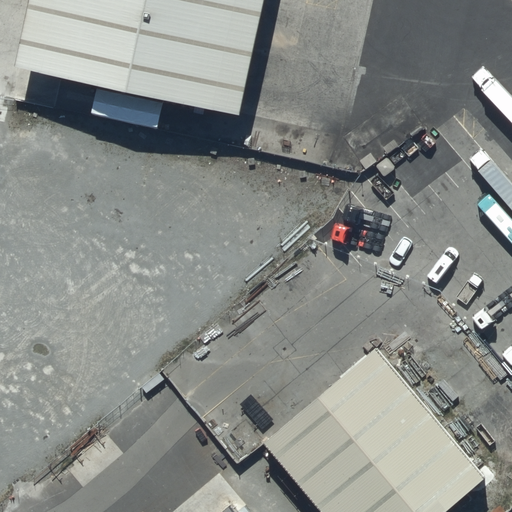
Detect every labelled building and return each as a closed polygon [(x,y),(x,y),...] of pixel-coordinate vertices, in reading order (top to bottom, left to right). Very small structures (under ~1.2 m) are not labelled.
[(28,0),(15,59),(242,109),(265,0),(28,0)] [(33,364),(64,402),(127,350),(95,312),(33,364)] [(404,511),(465,461),(350,326),(241,419),(320,511),(404,511)] [(450,355),(430,371),(440,384),(436,386),(452,407),(457,403),(511,471),(511,405),(497,387),(485,397),(450,355)] [(243,511),(219,483),(184,511),(243,511)]
